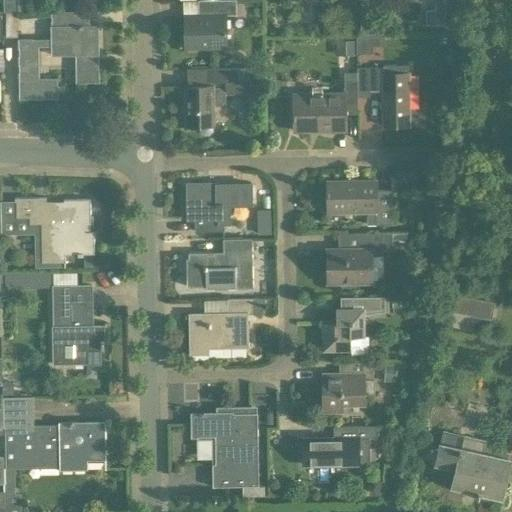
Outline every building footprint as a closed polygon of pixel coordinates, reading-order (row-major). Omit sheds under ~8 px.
[(3,0),(4,13),(6,13),(16,13),(16,0),(3,0)] [(16,0),(16,13),(29,13),(28,0),(16,0)] [(197,0),(198,11),(198,19),(185,19),(185,47),(227,46),(227,14),(236,14),(236,0),(197,0)] [(426,24),(444,23),(446,9),(447,0),(435,0),(436,9),(426,9),(426,24)] [(89,26),(89,12),(52,13),(52,26),(51,26),(51,40),(17,41),(18,101),(57,100),(56,79),(38,79),(37,48),(52,48),(52,57),(75,56),(76,84),(99,83),(98,26),(89,26)] [(16,13),(6,13),(7,38),(16,38),(16,13)] [(357,54),(369,53),(369,46),(369,36),(356,36),(357,54)] [(353,40),(335,40),(335,53),(353,53),(353,40)] [(213,131),(213,125),(215,125),(214,105),(220,105),(225,99),(225,92),(249,92),(249,66),(186,67),(186,86),(186,126),(199,125),(199,131),(203,135),(209,135),(213,131)] [(370,92),(384,91),(385,125),(409,125),(408,73),(384,73),(383,66),(369,67),(370,92)] [(262,78),(262,70),(251,70),(251,78),(262,78)] [(344,80),(344,92),(293,93),(294,130),(346,129),(346,114),(358,113),(357,79),(344,80)] [(511,163),(511,146),(506,145),(502,161),(511,163)] [(390,172),(390,190),(408,190),(408,207),(417,207),(417,190),(418,190),(418,172),(390,172)] [(390,224),(390,190),(375,190),(375,180),(325,181),(326,224),(331,224),(331,212),(367,211),(367,224),(390,224)] [(229,224),(229,204),(251,204),(251,184),(219,184),(219,183),(187,183),(188,219),(194,219),(194,231),(223,230),(223,224),(229,224)] [(62,201),(62,203),(47,203),(47,200),(16,200),(16,220),(29,220),(29,226),(40,226),(41,264),(65,264),(65,255),(81,255),(81,257),(86,257),(86,255),(93,254),(93,231),(90,231),(90,200),(62,201)] [(346,249),(338,249),(326,249),(326,282),(368,281),(368,255),(381,255),(381,249),(392,249),(392,239),(407,239),(407,232),(345,233),(346,249)] [(186,285),(189,285),(189,287),(206,286),(206,289),(252,288),(252,238),(222,238),(222,251),(188,252),(188,257),(185,257),(186,285)] [(49,271),(5,272),(5,288),(49,287),(49,271)] [(104,348),(104,326),(88,326),(88,308),(92,308),(91,285),(53,286),(54,326),(53,326),(53,363),(87,362),(86,348),(104,348)] [(460,314),(492,313),(492,296),(459,297),(460,314)] [(367,335),(362,335),(362,315),(385,315),(385,311),(388,311),(388,297),(339,297),(339,308),(334,308),(334,323),(319,323),(320,351),(349,351),(349,354),(367,354),(367,335)] [(208,354),(208,347),(248,346),(247,314),(253,314),(257,317),(258,316),(260,313),(262,311),(263,308),(264,305),(265,301),(264,298),(226,299),(227,313),(190,314),(190,354),(208,354)] [(363,362),(363,373),(324,374),(324,389),(322,389),(323,411),(341,411),(341,403),(364,403),(364,380),(373,380),(373,362),(363,362)] [(385,364),(384,380),(396,381),(397,365),(385,364)] [(13,378),(2,381),(5,396),(16,393),(13,378)] [(3,457),(3,458),(3,484),(3,511),(21,511),(21,494),(15,494),(15,489),(15,463),(58,462),(58,471),(86,470),(86,462),(105,461),(104,422),(56,422),(57,426),(31,426),(30,398),(1,398),(2,408),(2,409),(2,428),(2,434),(3,457)] [(257,414),(250,414),(250,408),(218,408),(218,414),(191,414),(191,437),(214,437),(215,465),(211,465),(212,488),(242,488),(242,497),(264,497),(263,487),(258,487),(257,414)] [(303,464),(345,464),(369,464),(369,439),(376,439),(376,426),(332,426),(332,439),(303,439),(303,464)] [(378,451),(386,452),(389,431),(381,430),(378,451)] [(478,496),(501,501),(506,481),(503,481),(508,457),(484,452),(486,439),(444,430),(441,442),(439,442),(435,464),(459,469),(455,484),(479,489),(478,496)] [(369,481),(367,486),(369,491),(374,493),(379,491),(382,484),(379,480),(374,478),(369,481)]
